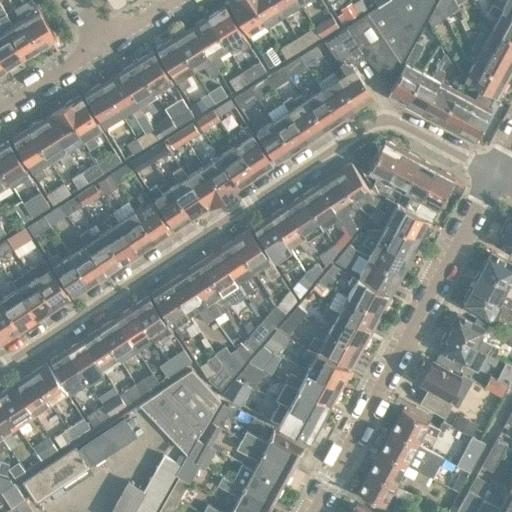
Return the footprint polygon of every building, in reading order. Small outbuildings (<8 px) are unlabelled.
[(47,46),(47,43),(56,38),(32,0),(19,0),(28,14),(20,19),(39,48),(42,48),(47,46)] [(248,35),(265,24),(249,0),(231,0),(228,2),(248,35)] [(249,0),(265,24),(282,13),(273,0),(249,0)] [(273,0),(282,13),(299,3),(297,0),(273,0)] [(433,1),(432,0),(386,0),(345,26),(365,56),(390,80),(433,1)] [(360,0),(355,0),(352,2),(358,12),(365,8),(360,0)] [(437,0),(437,2),(445,17),(458,8),(456,4),(453,0),(437,0)] [(511,14),(511,0),(505,0),(501,9),(511,14)] [(343,8),(350,18),(358,12),(352,2),(343,8)] [(437,2),(427,20),(431,27),(445,17),(437,2)] [(33,54),(37,51),(38,49),(39,48),(20,19),(12,24),(0,4),(0,22),(22,59),(30,54),(33,54)] [(497,17),(492,26),(511,36),(511,14),(501,9),(491,4),(487,12),(497,17)] [(249,45),(224,5),(207,15),(227,48),(235,42),(241,50),(249,45)] [(313,26),(320,36),(337,25),(331,14),(313,26)] [(193,24),(194,26),(191,28),(210,58),(216,67),(224,63),(218,53),(227,48),(207,15),(193,24)] [(9,69),(14,66),(14,63),(22,59),(0,22),(0,58),(6,69),(6,68),(9,69)] [(313,26),(296,37),(302,47),(320,36),(313,26)] [(352,63),(365,56),(345,26),(323,39),(344,72),(353,66),(352,63)] [(474,39),(483,43),(511,59),(511,36),(492,26),(487,35),(479,30),(474,39)] [(210,58),(191,28),(187,30),(186,28),(172,37),(193,69),(201,64),(209,77),(219,71),(216,67),(210,58)] [(172,37),(155,48),(181,89),(190,83),(184,74),(193,69),(172,37)] [(285,58),(302,47),(296,37),(279,48),(285,58)] [(465,56),(473,61),(507,79),(511,68),(511,59),(483,43),(474,39),(470,47),(473,48),(472,50),(465,56)] [(386,94),(404,104),(421,70),(412,65),(422,45),(415,41),(386,94)] [(322,55),(315,44),(302,52),(309,63),(322,55)] [(261,54),(269,67),(279,60),(271,48),(261,54)] [(152,50),(135,60),(155,93),(172,82),(152,50)] [(418,109),(422,111),(439,80),(444,71),(440,69),(449,61),(443,52),(431,76),(421,70),(404,104),(417,111),(418,109)] [(292,74),(306,65),(299,54),(286,63),(292,74)] [(144,99),(155,93),(135,60),(121,69),(122,71),(118,73),(138,103),(143,112),(149,108),(144,99)] [(259,61),(242,71),(248,81),(265,71),(259,61)] [(497,96),(507,79),(473,61),(464,78),(497,96)] [(290,76),(283,65),(269,73),(276,85),(290,76)] [(337,77),(358,108),(374,98),(353,66),(344,72),(337,77)] [(228,80),(234,89),(248,81),(242,71),(228,80)] [(138,103),(118,73),(115,75),(114,73),(100,82),(120,114),(129,109),(134,117),(143,112),(138,103)] [(451,82),(458,85),(461,78),(458,74),(454,77),(451,82)] [(255,95),(272,85),(266,75),(249,85),(255,95)] [(341,119),(358,108),(337,77),(321,88),(341,119)] [(425,115),(438,122),(456,89),(439,80),(422,111),(426,113),(425,115)] [(103,125),(120,114),(100,82),(83,93),(103,125)] [(213,102),(226,94),(219,84),(207,92),(213,102)] [(233,96),(239,105),(255,95),(249,85),(233,96)] [(474,98),(457,130),(460,132),(459,133),(473,141),(491,108),(482,103),(487,92),(479,87),(474,98)] [(304,98),(325,130),(341,119),(321,88),(304,98)] [(453,128),(457,130),(474,98),(456,89),(438,122),(452,130),(453,128)] [(309,141),(325,130),(304,98),(300,91),(293,96),(290,93),(281,99),(288,109),(309,141)] [(207,92),(189,103),(196,113),(213,102),(207,92)] [(100,127),(80,95),(62,106),(83,138),(88,147),(92,145),(97,142),(91,132),(100,127)] [(233,105),(229,98),(212,109),(216,116),(233,105)] [(49,114),(50,116),(46,118),(65,149),(83,138),(62,106),(49,114)] [(175,127),(192,116),(186,106),(168,117),(175,127)] [(212,109),(196,119),(201,128),(218,118),(216,116),(212,109)] [(272,120),(293,151),(309,141),(288,109),(272,120)] [(175,127),(168,117),(152,127),(158,138),(175,127)] [(42,118),(28,127),(48,159),(57,154),(64,166),(73,161),(65,149),(46,118),(43,120),(42,118)] [(276,162),(293,151),(272,120),(255,131),(276,162)] [(179,130),(185,139),(197,131),(191,122),(179,130)] [(235,144),(256,176),(273,164),(252,133),(244,122),(237,127),(244,138),(235,144)] [(39,165),(48,159),(28,127),(11,138),(31,170),(37,180),(45,175),(39,165)] [(158,138),(152,127),(135,138),(142,148),(158,138)] [(185,139),(179,130),(166,138),(172,147),(185,139)] [(135,138),(125,144),(132,154),(142,148),(135,138)] [(384,181),(401,150),(397,148),(398,146),(384,139),(370,166),(362,162),(359,168),(365,176),(367,172),(384,181)] [(3,143),(0,144),(0,166),(10,183),(20,177),(25,185),(33,180),(27,172),(7,140),(3,143)] [(168,149),(163,140),(146,150),(152,159),(168,149)] [(240,186),(256,176),(235,144),(219,155),(240,186)] [(92,145),(88,147),(97,162),(101,160),(99,153),(97,149),(92,145)] [(152,159),(146,150),(129,160),(135,170),(152,159)] [(392,186),(401,191),(419,157),(405,150),(405,152),(401,150),(384,181),(380,190),(387,194),(392,186)] [(121,161),(115,151),(101,160),(97,162),(96,163),(102,173),(121,161)] [(203,165),(223,197),(240,186),(219,155),(203,165)] [(433,165),(419,157),(401,191),(410,195),(404,207),(413,211),(419,200),(436,168),(432,167),(433,165)] [(371,193),(350,161),(334,172),(355,204),(364,197),(376,207),(382,200),(371,193)] [(86,183),(102,173),(96,163),(80,173),(86,183)] [(110,172),(115,181),(131,171),(125,163),(110,172)] [(191,218),(207,208),(186,176),(179,165),(171,171),(178,182),(170,187),(191,218)] [(207,208),(223,197),(203,165),(186,176),(207,208)] [(0,189),(10,183),(0,166),(0,189)] [(439,170),(436,168),(419,200),(413,211),(430,221),(454,176),(440,169),(439,170)] [(110,172),(97,180),(105,191),(117,184),(115,181),(110,172)] [(334,172),(318,183),(338,214),(343,222),(346,227),(351,234),(357,227),(346,209),(355,204),(334,172)] [(86,183),(80,173),(72,178),(78,188),(86,183)] [(63,183),(45,194),(52,204),(69,193),(63,183)] [(93,183),(77,193),(83,203),(99,193),(93,183)] [(318,183),(301,193),(322,225),(332,218),(337,226),(343,222),(338,214),(318,183)] [(174,229),(191,218),(170,187),(161,193),(156,184),(148,189),(174,229)] [(134,211),(155,242),(171,231),(144,190),(136,196),(142,205),(134,211)] [(49,205),(40,191),(22,202),(31,216),(49,205)] [(66,214),(83,203),(77,193),(60,204),(66,214)] [(301,193),(285,204),(306,236),(322,225),(301,193)] [(23,222),(31,216),(22,202),(20,200),(12,205),(23,222)] [(387,220),(420,238),(430,221),(413,211),(404,207),(397,203),(387,220)] [(49,225),(66,214),(60,204),(43,215),(49,225)] [(285,204),(269,215),(290,246),(298,241),(307,254),(315,249),(306,236),(285,204)] [(377,207),(369,216),(376,223),(384,214),(377,207)] [(511,210),(509,217),(506,218),(502,225),(511,230),(511,210)] [(155,242),(134,211),(118,221),(138,253),(155,242)] [(33,235),(49,225),(43,215),(27,225),(33,235)] [(273,257),(290,246),(269,215),(252,226),(273,257)] [(411,256),(420,238),(387,220),(377,238),(411,256)] [(118,221),(101,232),(122,264),(138,253),(118,221)] [(499,235),(494,243),(511,252),(511,230),(502,225),(498,232),(499,235)] [(23,227),(6,238),(12,247),(29,237),(23,227)] [(346,227),(333,243),(334,243),(338,249),(351,234),(346,227)] [(87,228),(79,233),(85,243),(106,274),(122,264),(101,232),(93,237),(87,228)] [(279,273),(249,228),(232,239),(253,270),(261,265),(270,279),(279,273)] [(368,256),(401,274),(411,256),(377,238),(367,233),(362,241),(373,247),(368,256)] [(0,255),(12,247),(6,238),(0,241),(0,255)] [(232,239),(216,249),(237,281),(246,295),(253,290),(244,276),(253,270),(232,239)] [(343,251),(351,257),(358,249),(350,242),(343,251)] [(85,243),(69,253),(87,281),(89,285),(106,274),(85,243)] [(338,249),(334,243),(318,254),(325,265),(338,249)] [(246,295),(237,281),(216,249),(200,260),(213,281),(220,292),(228,303),(237,297),(238,299),(246,295)] [(338,256),(346,263),(351,257),(343,251),(338,256)] [(485,261),(482,261),(478,269),(501,281),(511,286),(511,263),(490,251),(485,261)] [(89,285),(87,281),(69,253),(60,259),(56,252),(47,257),(73,296),(89,285)] [(392,292),(401,274),(368,256),(358,274),(392,292)] [(53,309),(70,298),(44,259),(28,270),(32,277),(35,281),(53,309)] [(228,303),(220,292),(213,281),(200,260),(183,271),(214,317),(230,306),(228,303)] [(310,267),(303,274),(311,281),(318,273),(310,267)] [(511,286),(501,281),(478,269),(475,276),(476,278),(471,287),(498,302),(498,301),(510,308),(511,303),(511,286)] [(37,319),(53,309),(35,281),(32,277),(28,270),(11,281),(16,288),(37,319)] [(206,322),(214,317),(183,271),(167,282),(188,313),(196,308),(206,322)] [(325,272),(320,279),(328,286),(333,279),(325,272)] [(306,287),(311,281),(303,274),(298,280),(306,287)] [(353,284),(347,295),(380,313),(390,295),(351,274),(351,275),(352,276),(348,282),(353,284)] [(313,286),(321,293),(328,286),(320,279),(313,286)] [(167,282),(151,292),(180,337),(188,332),(184,326),(193,321),(188,313),(167,282)] [(511,308),(510,308),(498,301),(498,302),(471,287),(470,288),(467,289),(465,294),(466,297),(461,305),(494,323),(499,313),(510,319),(511,315),(511,308)] [(16,288),(0,298),(20,330),(37,319),(16,288)] [(289,289),(275,304),(285,312),(296,299),(289,289)] [(171,331),(147,295),(131,305),(152,337),(156,345),(169,337),(167,334),(171,331)] [(380,313),(347,295),(337,313),(371,331),(380,313)] [(0,334),(4,341),(20,330),(0,298),(0,334)] [(275,304),(275,303),(261,319),(272,327),(285,312),(275,304)] [(131,305),(115,316),(135,348),(152,337),(131,305)] [(298,305),(292,312),(300,319),(306,312),(298,305)] [(333,321),(328,330),(361,348),(371,331),(337,313),(325,306),(321,315),(333,321)] [(484,328),(457,313),(447,331),(486,352),(493,356),(498,347),(479,337),(484,328)] [(135,348),(115,316),(98,327),(119,358),(135,348)] [(257,324),(247,335),(248,335),(258,344),(267,333),(257,324)] [(98,327),(82,338),(103,369),(119,358),(98,327)] [(351,366),(361,348),(328,330),(323,340),(313,335),(309,343),(351,366)] [(287,338),(274,331),(262,345),(274,353),(287,338)] [(493,356),(486,352),(447,331),(438,348),(440,350),(462,362),(476,369),(481,360),(482,359),(493,365),(497,358),(493,356)] [(258,344),(248,335),(235,348),(244,360),(258,344)] [(103,369),(82,338),(66,348),(86,380),(103,369)] [(224,346),(213,353),(220,364),(222,368),(231,375),(237,368),(224,346)] [(261,368),(272,355),(262,346),(248,362),(261,368)] [(307,369),(340,387),(350,369),(307,346),(302,355),(311,361),(307,369)] [(70,391),(86,380),(66,348),(49,359),(70,391)] [(190,360),(183,350),(167,361),(173,371),(190,360)] [(427,387),(419,402),(443,416),(450,404),(451,403),(455,405),(461,394),(452,389),(459,377),(431,360),(430,363),(428,362),(422,372),(424,373),(419,382),(427,387)] [(29,372),(50,404),(67,393),(46,361),(29,372)] [(159,366),(165,376),(173,371),(167,361),(159,366)] [(231,375),(222,368),(220,364),(206,379),(219,389),(231,375)] [(138,403),(186,452),(187,453),(195,439),(219,398),(191,369),(138,403)] [(330,405),(340,387),(307,369),(302,379),(289,372),(284,380),(288,382),(297,387),(330,405)] [(34,414),(50,404),(29,372),(13,383),(34,414)] [(152,373),(135,384),(141,392),(158,381),(152,373)] [(507,385),(489,375),(483,386),(501,396),(507,385)] [(239,403),(249,385),(236,378),(235,377),(223,392),(239,403)] [(321,423),(330,405),(297,387),(288,382),(283,390),(293,395),(288,405),(321,423)] [(0,398),(18,425),(34,414),(13,383),(0,391),(0,398)] [(141,392),(135,384),(119,394),(125,403),(141,392)] [(103,405),(108,414),(125,403),(119,394),(103,405)] [(8,431),(18,425),(0,398),(0,434),(1,436),(8,447),(9,449),(17,444),(8,431)] [(211,420),(220,425),(230,408),(221,403),(211,420)] [(103,405),(86,416),(92,424),(108,414),(103,405)] [(311,441),(321,423),(288,405),(282,414),(274,410),(269,418),(311,441)] [(439,428),(401,408),(390,429),(416,443),(423,430),(434,436),(439,428)] [(475,426),(455,416),(450,425),(470,435),(475,426)] [(72,438),(89,426),(83,417),(65,428),(72,438)] [(76,449),(79,454),(84,450),(92,462),(133,435),(122,419),(76,449)] [(208,446),(220,425),(211,420),(199,441),(208,446)] [(53,436),(60,446),(72,438),(65,428),(53,436)] [(434,436),(446,442),(450,434),(439,428),(434,436)] [(425,458),(423,457),(427,449),(416,443),(390,429),(379,449),(405,463),(416,469),(418,470),(425,458)] [(245,430),(241,438),(291,465),(293,461),(295,462),(303,448),(301,447),(301,446),(271,430),(265,441),(245,430)] [(496,436),(491,445),(501,451),(507,442),(496,436)] [(40,458),(54,448),(46,437),(32,447),(40,458)] [(237,447),(257,457),(251,468),(283,484),(290,470),(289,469),(291,465),(241,438),(237,447)] [(186,452),(184,455),(199,463),(208,446),(199,441),(195,439),(187,453),(186,452)] [(87,465),(79,454),(76,449),(74,445),(22,479),(35,499),(87,465)] [(496,461),(501,451),(491,445),(485,455),(496,461)] [(379,449),(368,470),(394,484),(405,463),(379,449)] [(435,463),(439,455),(427,449),(423,457),(435,463)] [(457,464),(469,471),(476,457),(464,450),(457,464)] [(152,511),(175,473),(180,464),(163,454),(143,490),(128,481),(109,511),(152,511)] [(180,464),(175,473),(178,474),(189,480),(199,463),(184,455),(180,464)] [(480,464),(491,470),(496,461),(485,455),(480,464)] [(9,463),(0,459),(0,471),(5,473),(9,463)] [(276,498),(283,484),(251,468),(240,461),(230,480),(271,502),(274,497),(276,498)] [(13,476),(23,469),(19,462),(8,468),(13,476)] [(418,470),(416,469),(412,477),(424,483),(428,475),(418,470)] [(383,504),(394,484),(368,470),(357,491),(383,504)] [(458,491),(465,477),(458,473),(450,487),(458,491)] [(178,499),(189,480),(178,474),(168,493),(178,499)] [(475,474),(471,481),(485,488),(488,482),(475,474)] [(12,480),(0,475),(0,490),(13,482),(12,480)] [(237,494),(232,504),(246,511),(268,511),(271,507),(269,506),(271,502),(230,480),(221,475),(217,483),(237,494)] [(471,481),(467,487),(468,488),(481,495),(485,488),(471,481)] [(0,491),(10,507),(15,504),(24,498),(13,482),(0,490),(0,491)] [(511,511),(511,488),(508,486),(498,505),(481,495),(480,496),(510,511),(511,511)] [(405,490),(401,497),(413,503),(417,496),(405,490)] [(156,511),(170,511),(178,499),(168,493),(157,511),(156,511)] [(510,511),(480,496),(471,511),(510,511)] [(15,504),(19,511),(33,511),(24,498),(15,504)]
